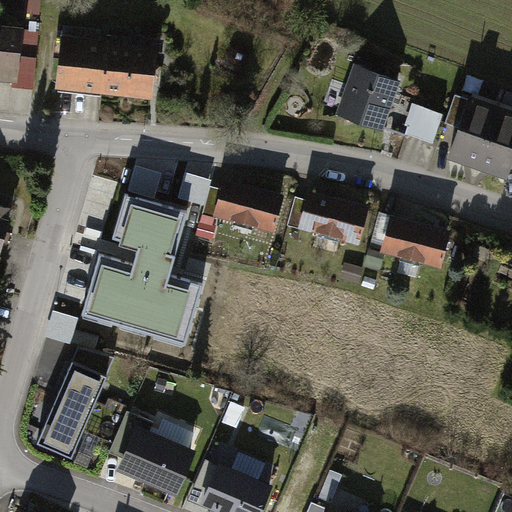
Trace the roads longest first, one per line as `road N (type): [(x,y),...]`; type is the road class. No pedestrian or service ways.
road 1 (residential): [(511,217),(323,156),(75,140)]
road 2 (residential): [(75,140),(0,441)]
road 3 (residential): [(0,460),(133,511)]
